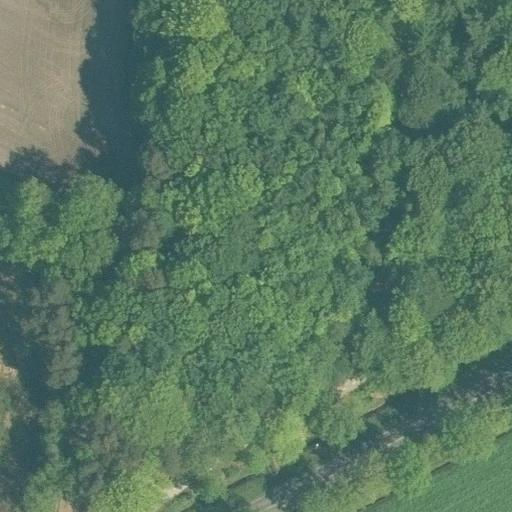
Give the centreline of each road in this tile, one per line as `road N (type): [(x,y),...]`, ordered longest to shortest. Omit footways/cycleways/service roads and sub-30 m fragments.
road 1 (track): [(64,511),(129,192),(113,85),(126,0)]
road 2 (primary): [(258,511),(511,378)]
